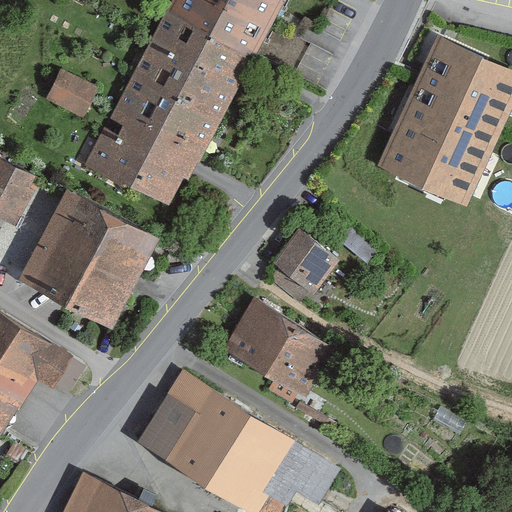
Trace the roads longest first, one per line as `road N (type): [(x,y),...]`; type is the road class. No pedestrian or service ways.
road 1 (tertiary): [(129,377),(317,147),(399,15)]
road 2 (tertiary): [(22,511),(129,377)]
road 3 (residential): [(129,377),(0,301)]
